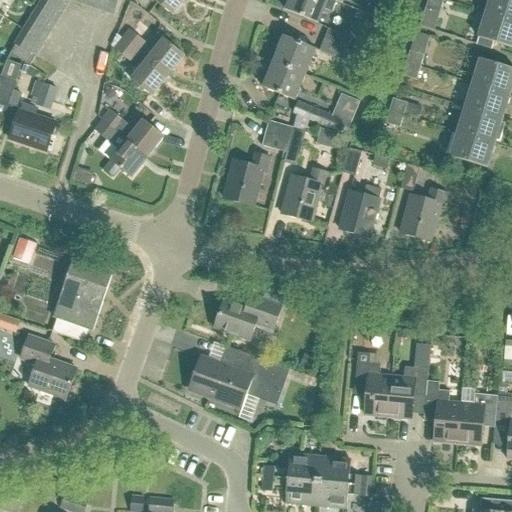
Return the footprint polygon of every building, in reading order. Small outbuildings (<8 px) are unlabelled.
[(114,16),(119,0),(42,0),(15,46),(17,47),(36,58),(70,1),(114,16)] [(152,0),(173,16),(186,0),(152,0)] [(318,25),(325,10),(332,13),(336,2),(330,0),(292,0),(288,12),(318,25)] [(441,0),(428,0),(426,8),(440,13),(444,1),(441,0)] [(511,22),(511,0),(491,0),(486,15),(511,22)] [(511,49),(511,22),(486,15),(479,40),(511,49)] [(129,30),(122,40),(138,53),(146,43),(129,30)] [(328,30),(324,40),(346,50),(351,39),(328,30)] [(116,36),(111,46),(115,49),(141,70),(132,81),(153,97),(169,77),(148,61),(140,54),(138,53),(122,40),(116,36)] [(275,64),(306,76),(316,51),(286,38),(275,64)] [(185,56),(164,40),(148,61),(169,77),(185,56)] [(324,40),(320,51),(342,60),(346,50),(324,40)] [(30,67),(36,58),(17,47),(12,55),(30,67)] [(410,52),(406,64),(420,68),(424,56),(410,52)] [(473,85),(510,96),(511,90),(511,70),(480,61),(473,85)] [(0,105),(6,107),(14,84),(20,66),(10,63),(7,62),(1,80),(0,79),(0,105)] [(295,102),(306,76),(275,64),(265,89),(295,102)] [(406,64),(403,76),(417,80),(420,68),(406,64)] [(43,85),(38,99),(36,106),(50,110),(57,90),(43,85)] [(503,120),(510,96),(473,85),(466,109),(503,120)] [(9,105),(10,105),(16,107),(17,107),(22,94),(13,91),(9,105)] [(350,115),(356,101),(347,97),(341,111),(350,115)] [(393,100),(389,112),(404,116),(419,120),(422,108),(407,104),(393,100)] [(297,116),(293,128),(305,131),(309,121),(334,131),(339,119),(298,103),(293,115),(297,116)] [(47,155),(48,152),(51,153),(56,138),(53,137),(57,126),(35,119),(38,109),(23,104),(10,143),(47,155)] [(458,134),(495,145),(497,141),(501,142),(504,131),(500,130),(503,120),(466,109),(458,134)] [(109,112),(101,121),(116,132),(119,135),(148,158),(165,138),(144,121),(135,132),(126,125),(109,112)] [(389,112),(386,124),(400,128),(404,116),(389,112)] [(101,121),(94,131),(120,151),(111,162),(105,170),(105,173),(112,178),(114,178),(121,170),(132,179),(148,158),(119,135),(116,132),(101,121)] [(268,122),(262,147),(286,153),(293,128),(268,122)] [(293,128),(286,153),(284,163),(296,167),(305,131),(293,128)] [(488,169),(495,145),(458,134),(451,158),(488,169)] [(349,149),(343,174),(355,177),(362,152),(349,149)] [(267,175),(272,159),(256,155),(253,167),(235,162),(224,200),(254,208),(263,174),(267,175)] [(407,165),(401,189),(413,193),(420,168),(407,165)] [(325,191),(329,175),(314,170),(310,183),(293,178),(283,216),(312,224),(321,190),(325,191)] [(90,186),(93,176),(77,171),(74,181),(90,186)] [(350,194),(340,232),(370,240),(380,202),(379,202),(382,190),(366,186),(363,198),(350,194)] [(445,207),(448,194),(433,190),(430,202),(412,197),(402,236),(431,243),(441,206),(445,207)] [(30,264),(36,245),(20,240),(13,259),(30,264)] [(73,261),(53,319),(57,320),(53,332),(84,343),(89,331),(92,332),(112,275),(73,261)] [(255,313),(226,302),(216,330),(250,343),(256,327),(273,334),(281,311),(259,303),(255,313)] [(0,328),(16,334),(20,322),(0,315),(0,328)] [(257,332),(252,347),(262,351),(268,337),(257,332)] [(68,402),(78,371),(51,362),(56,348),(30,339),(22,361),(38,367),(30,388),(68,402)] [(290,372),(239,353),(226,348),(219,366),(205,361),(193,393),(239,410),(245,394),(277,406),(290,372)] [(389,419),(392,378),(380,377),(381,366),(370,365),(371,356),(358,355),(355,391),(367,392),(365,417),(389,419)] [(427,398),(429,371),(406,368),(405,379),(392,378),(389,419),(412,421),(415,397),(427,398)] [(458,445),(462,405),(450,404),(451,393),(440,392),(440,384),(428,383),(425,418),(437,419),(435,443),(458,445)] [(499,383),(498,393),(506,393),(507,384),(504,384),(499,383)] [(507,460),(511,460),(511,394),(499,394),(499,397),(496,424),(496,428),(510,429),(507,460)] [(462,405),(458,445),(482,447),(484,423),(496,424),(499,397),(475,395),(474,406),(462,405)] [(264,467),(263,478),(320,482),(322,459),(291,457),(291,470),(264,467)] [(322,459),(320,482),(373,486),(373,477),(351,475),(352,461),(322,459)] [(288,504),(318,506),(319,505),(320,482),(263,478),(262,491),(276,492),(276,490),(289,490),(288,504)] [(320,482),(319,505),(318,506),(348,509),(349,496),(372,497),(373,486),(320,482)] [(73,511),(83,511),(88,502),(67,494),(62,508),(73,511)] [(142,511),(144,498),(132,497),(130,511),(142,511)] [(172,511),(173,502),(151,500),(149,511),(172,511)] [(475,511),(511,511),(511,502),(494,501),(492,511),(485,511),(475,511)]
